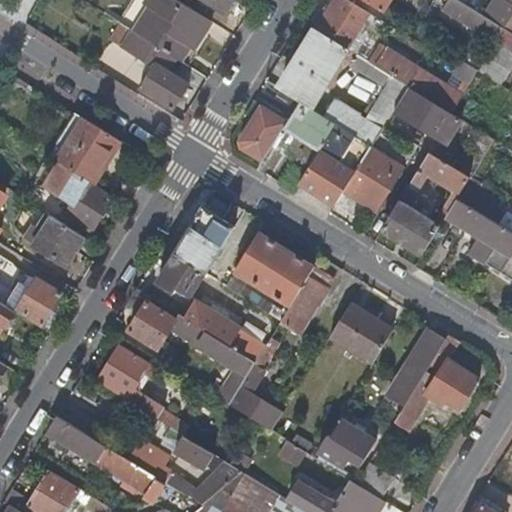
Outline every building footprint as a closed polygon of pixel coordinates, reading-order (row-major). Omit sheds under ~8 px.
[(147,5),(133,28),(178,56),(183,59),(192,46),(196,48),(213,20),(181,0),(140,0),(140,1),(147,5)] [(210,0),(230,12),(237,0),(210,0)] [(351,0),(332,0),(316,27),(320,30),(347,47),(369,10),(351,0)] [(414,0),(366,0),(383,10),(389,0),(403,0),(418,9),(421,4),(414,0)] [(459,19),(496,42),(497,41),(506,27),(482,12),(463,0),(446,0),(445,3),(463,14),(459,19)] [(511,0),(489,0),(482,12),(506,27),(511,16),(511,0)] [(170,70),(178,56),(133,28),(124,22),(115,37),(158,65),(143,89),(175,109),(191,83),(170,70)] [(511,49),(511,30),(506,27),(497,41),(511,49)] [(320,30),(282,90),(303,103),(313,109),(351,49),(347,47),(320,30)] [(109,46),(97,65),(117,78),(124,67),(116,62),(121,53),(109,46)] [(377,49),(370,61),(387,71),(394,76),(407,84),(410,86),(453,112),(464,95),(388,47),(384,54),(377,49)] [(380,82),(387,71),(370,61),(359,54),(352,64),(380,82)] [(467,73),(474,78),(479,70),(468,63),(462,59),(456,68),(466,75),(467,73)] [(336,100),(326,117),(337,124),(373,146),(395,110),(410,86),(407,84),(394,76),(367,119),(336,100)] [(259,170),(287,127),(289,123),(303,103),(282,90),(267,80),(230,139),(231,153),(259,170)] [(448,143),(463,119),(453,112),(410,86),(395,110),(448,143)] [(307,135),(303,142),(308,145),(300,159),(311,166),(337,124),(326,117),(320,113),(313,109),(303,103),(289,123),(307,135)] [(77,111),(63,134),(71,139),(85,117),(77,111)] [(63,134),(51,154),(86,176),(97,183),(123,141),(85,117),(71,139),(63,134)] [(287,127),(303,142),(307,135),(289,123),(287,127)] [(301,183),(336,205),(345,192),(372,148),(373,146),(337,124),(311,166),(301,183)] [(404,168),(372,148),(345,192),(377,211),(404,168)] [(458,199),(466,186),(471,177),(431,152),(408,189),(383,229),(423,254),(441,226),(447,217),(458,199)] [(71,201),(86,176),(57,158),(42,183),(71,201)] [(503,210),(466,186),(458,199),(496,222),(503,210)] [(511,232),(496,222),(458,199),(447,217),(480,238),(471,252),(511,278),(511,232)] [(175,254),(207,273),(234,227),(203,208),(175,254)] [(67,266),(86,237),(52,215),(33,245),(67,266)] [(285,303),(289,306),(307,277),(314,266),(258,233),(234,272),(285,303)] [(207,273),(175,254),(157,283),(175,294),(179,287),(193,296),(207,273)] [(37,277),(18,309),(44,325),(64,294),(37,277)] [(328,289),(307,277),(289,306),(280,322),(298,334),(316,304),(318,306),(328,289)] [(229,279),(224,287),(247,301),(252,292),(229,279)] [(0,337),(16,312),(0,302),(0,301),(0,337)] [(219,385),(213,395),(229,405),(255,362),(188,321),(180,316),(177,321),(147,302),(128,332),(159,351),(172,330),(241,372),(229,391),(219,385)] [(289,306),(285,303),(281,309),(272,304),(267,313),(280,322),(289,306)] [(197,304),(188,321),(255,362),(265,346),(197,304)] [(330,337),(373,363),(393,329),(373,316),(370,320),(348,307),(330,337)] [(387,396),(404,407),(444,343),(427,332),(387,396)] [(449,359),(460,341),(449,334),(444,343),(404,407),(395,422),(409,430),(428,397),(443,406),(446,402),(459,410),(478,377),(449,359)] [(281,343),(271,336),(265,346),(255,362),(229,405),(257,423),(271,431),(282,413),(253,395),(269,369),(266,367),(281,343)] [(98,380),(159,417),(164,408),(134,389),(143,374),(151,379),(157,370),(119,346),(98,380)] [(0,379),(9,366),(0,360),(0,379)] [(193,426),(164,408),(159,417),(188,435),(193,426)] [(164,511),(190,499),(148,473),(57,416),(47,433),(60,441),(56,446),(68,453),(71,448),(96,463),(93,468),(164,511)] [(331,437),(328,436),(318,452),(344,468),(349,460),(361,467),(375,442),(341,421),(331,437)] [(296,433),(290,443),(306,453),(312,443),(296,433)] [(204,468),(213,454),(184,436),(176,451),(204,468)] [(298,469),(308,454),(306,453),(290,443),(288,441),(278,457),(298,469)] [(252,460),(239,452),(231,465),(243,473),(244,474),(252,460)] [(154,464),(148,473),(190,499),(202,506),(243,473),(231,465),(226,462),(198,491),(154,464)] [(394,478),(370,463),(357,484),(381,499),(394,478)] [(93,511),(116,511),(79,488),(78,490),(49,472),(28,507),(35,511),(65,511),(74,497),(79,503),(93,511)] [(306,511),(287,500),(244,474),(243,473),(202,506),(195,511),(306,511)] [(369,511),(378,511),(385,501),(381,499),(357,484),(349,479),(335,503),(299,480),(287,500),(306,511),(369,511)] [(190,499),(164,511),(163,511),(195,511),(202,506),(190,499)]
